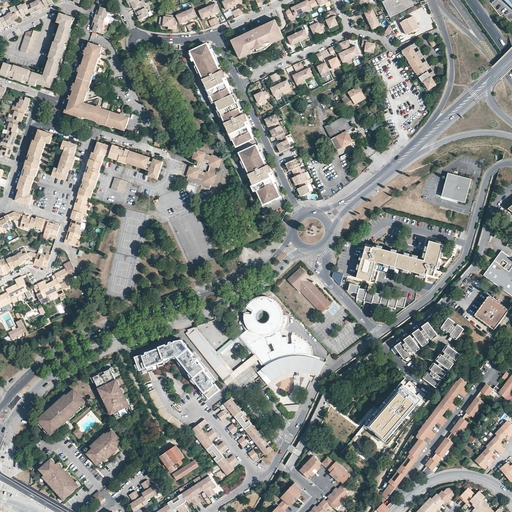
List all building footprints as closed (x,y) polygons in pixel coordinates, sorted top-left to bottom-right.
[(42,9),(37,0),(33,0),(34,2),(27,6),(30,12),(31,14),(36,12),(42,9)] [(52,0),(37,0),(42,9),(47,6),(53,3),(52,0)] [(126,0),(128,4),(130,7),(132,6),(134,9),(145,3),(143,0),(140,2),(139,0),(126,0)] [(234,6),(231,0),(224,0),(222,1),(226,10),(229,9),(234,6)] [(312,8),(308,0),(307,0),(306,1),(303,2),(299,4),(303,12),(312,8)] [(371,5),(368,0),(359,0),(360,4),(361,6),(363,9),(371,5)] [(410,0),(385,0),(382,2),(390,18),(413,6),(411,1),(410,0)] [(145,3),(134,9),(138,16),(140,20),(148,16),(147,13),(148,12),(146,8),(147,7),(145,3)] [(220,11),(216,3),(207,7),(211,16),(217,13),(220,11)] [(30,12),(27,6),(26,4),(22,5),(22,4),(18,6),(17,5),(13,7),(19,18),(24,15),(30,12)] [(303,12),(299,4),(296,5),(291,8),(290,8),(286,10),(287,11),(286,12),(290,20),(295,17),(295,16),(303,12)] [(4,17),(9,26),(13,23),(16,22),(16,20),(19,18),(13,7),(10,8),(11,12),(7,14),(8,15),(4,17)] [(95,18),(104,21),(105,18),(106,18),(108,14),(112,15),(113,11),(101,7),(100,9),(100,11),(97,10),(95,18)] [(211,16),(207,7),(199,11),(203,19),(206,18),(211,16)] [(197,16),(193,8),(185,12),(189,20),(195,18),(197,16)] [(377,17),(373,8),(364,12),(366,15),(367,18),(368,21),(377,17)] [(189,20),(185,12),(177,16),(181,24),(184,23),(189,20)] [(75,18),(60,13),(57,23),(61,24),(55,42),(54,41),(49,57),(50,58),(44,76),(30,71),(14,65),(14,66),(5,63),(1,75),(7,77),(34,86),(35,86),(36,86),(37,84),(52,89),(54,86),(52,85),(53,82),(55,78),(56,78),(60,67),(69,40),(73,29),(71,29),(72,24),(73,21),(74,21),(75,18)] [(332,17),(331,13),(323,17),(325,21),(326,20),(330,29),(339,25),(336,18),(335,16),(332,17)] [(174,17),(164,16),(163,26),(168,27),(173,27),(173,29),(174,29),(176,30),(177,21),(174,21),(174,17)] [(413,16),(400,23),(407,35),(419,28),(417,24),(413,16)] [(0,30),(2,29),(9,26),(4,17),(1,19),(0,17),(0,30)] [(381,25),(377,17),(368,21),(370,24),(372,29),(381,25)] [(93,31),(105,35),(106,31),(102,30),(104,25),(103,25),(104,21),(95,18),(92,26),(94,27),(94,28),(93,31)] [(275,20),(257,29),(256,27),(253,29),(250,30),(251,32),(232,40),(241,59),(254,53),(258,52),(263,50),(268,47),(271,45),(271,44),(284,38),(275,20)] [(319,22),(310,26),(314,35),(319,33),(323,31),(323,30),(326,29),(323,21),(320,23),(319,22)] [(309,37),(305,29),(296,33),(300,42),(309,37)] [(32,36),(27,34),(27,36),(25,35),(21,49),(21,51),(32,54),(33,54),(40,32),(34,30),(32,36)] [(300,42),(296,33),(287,37),(291,46),(300,42)] [(439,43),(435,37),(429,41),(433,48),(439,43)] [(374,52),(376,43),(373,42),(371,42),(367,41),(367,39),(363,38),(362,46),(365,47),(364,50),(374,52)] [(360,54),(356,46),(353,47),(351,48),(349,49),(348,47),(350,46),(347,40),(343,42),(351,58),(360,54)] [(351,58),(343,42),(339,43),(342,50),(344,49),(345,51),(343,52),(341,53),(338,54),(342,62),(351,58)] [(417,79),(419,82),(420,82),(420,83),(421,83),(426,90),(434,85),(430,78),(433,76),(432,73),(438,70),(434,64),(428,67),(426,62),(431,59),(430,56),(428,53),(422,56),(419,52),(426,48),(422,42),(416,46),(414,43),(402,51),(401,52),(403,55),(404,55),(408,61),(407,62),(408,63),(414,73),(414,72),(418,78),(417,79)] [(89,43),(88,48),(85,55),(82,65),(80,72),(78,77),(91,82),(93,75),(95,76),(96,74),(96,72),(95,72),(99,58),(100,58),(101,57),(102,55),(100,54),(103,47),(89,43)] [(232,91),(224,75),(221,76),(218,69),(220,68),(221,67),(209,44),(189,53),(193,64),(196,62),(203,76),(205,79),(203,80),(205,85),(207,90),(209,89),(215,103),(216,102),(224,120),(225,119),(227,123),(225,123),(225,124),(227,129),(229,134),(231,133),(234,140),(232,141),(235,146),(237,147),(256,138),(253,132),(246,118),(243,119),(240,112),(242,112),(243,111),(236,98),(235,94),(234,95),(232,91)] [(341,66),(337,57),(331,60),(329,61),(332,70),(341,66)] [(351,58),(342,62),(345,67),(353,63),(351,58)] [(203,76),(196,62),(193,64),(200,77),(202,76),(203,76)] [(302,69),(304,69),(301,62),(297,64),(305,80),(313,77),(309,68),(307,69),(304,70),(303,71),(302,69)] [(329,71),(325,63),(319,65),(317,67),(321,75),(329,71)] [(305,80),(297,64),(293,65),(296,72),(297,72),(298,73),(297,74),(295,75),(293,76),(296,84),(305,80)] [(91,82),(78,77),(76,84),(73,91),(72,96),(70,100),(67,110),(69,111),(69,114),(79,117),(80,116),(83,117),(100,122),(100,121),(113,125),(113,127),(122,130),(123,127),(126,129),(127,125),(130,117),(126,116),(126,114),(124,113),(122,113),(121,114),(102,108),(102,106),(100,106),(98,105),(98,107),(85,102),(88,92),(89,92),(90,91),(91,89),(89,88),(91,82)] [(291,89),(287,80),(284,81),(278,84),(282,92),(291,89)] [(282,92),(278,84),(272,87),(270,88),(274,96),(282,92)] [(215,103),(209,89),(207,90),(205,85),(204,85),(213,104),(215,103)] [(344,98),(342,99),(348,109),(355,105),(354,103),(365,96),(359,86),(343,96),(344,98)] [(270,98),(266,91),(265,92),(263,93),(263,92),(259,94),(254,96),(258,104),(259,104),(267,100),(266,99),(270,98)] [(26,110),(27,111),(29,104),(31,99),(22,96),(21,99),(19,99),(18,103),(16,102),(14,106),(26,110)] [(224,120),(216,102),(215,103),(218,110),(217,111),(222,121),(224,120)] [(20,122),(22,122),(24,116),(26,110),(14,106),(13,106),(12,110),(14,111),(12,115),(13,115),(12,119),(20,122)] [(280,126),(275,115),(265,120),(268,126),(269,125),(270,127),(271,126),(273,129),(280,126)] [(348,122),(345,116),(338,120),(340,126),(348,122)] [(20,122),(12,119),(8,117),(7,121),(8,122),(7,126),(8,127),(7,130),(8,131),(17,134),(18,127),(20,122)] [(353,142),(347,131),(351,129),(348,122),(340,126),(338,120),(325,127),(337,151),(353,142)] [(285,137),(280,126),(273,129),(270,131),(273,136),(274,136),(274,138),(276,137),(278,140),(285,137)] [(16,200),(30,205),(33,196),(29,194),(35,176),(36,177),(41,161),(40,161),(46,143),(50,144),(53,135),(39,130),(36,139),(35,141),(34,140),(28,156),(22,175),(17,189),(19,190),(18,192),(16,200)] [(16,139),(18,134),(17,134),(8,131),(7,134),(6,134),(4,138),(3,137),(1,141),(14,145),(16,139)] [(290,148),(285,137),(278,140),(279,143),(278,144),(279,146),(278,146),(280,152),(290,148)] [(2,151),(1,154),(10,157),(12,151),(14,145),(1,141),(0,145),(2,146),(0,150),(2,151)] [(73,159),(74,156),(77,145),(64,141),(61,149),(65,150),(58,169),(55,168),(52,176),(66,181),(69,170),(70,167),(72,167),(74,163),(75,160),(73,159)] [(126,163),(131,151),(118,146),(113,145),(112,147),(98,142),(94,153),(93,152),(93,153),(87,171),(81,186),(79,194),(88,197),(91,198),(94,189),(95,189),(100,173),(106,155),(109,156),(109,157),(119,161),(118,161),(126,164),(126,163)] [(267,162),(259,145),(240,154),(240,156),(242,161),(242,162),(244,161),(248,171),(249,171),(251,174),(249,175),(248,175),(251,180),(253,185),(255,185),(264,204),(282,195),(270,169),(267,170),(264,163),(265,162),(267,162)] [(203,159),(210,162),(209,163),(211,164),(207,174),(206,173),(205,175),(198,173),(195,171),(196,168),(190,166),(187,174),(189,175),(188,176),(196,179),(197,178),(199,178),(199,179),(201,180),(202,180),(204,180),(203,181),(211,184),(212,182),(213,183),(216,175),(215,174),(217,168),(219,168),(221,160),(220,160),(220,158),(212,155),(212,156),(205,154),(205,153),(197,150),(196,152),(195,151),(192,159),(199,162),(200,158),(203,159)] [(151,158),(131,151),(126,163),(150,171),(148,176),(158,179),(163,162),(154,158),(153,162),(151,162),(150,161),(151,158)] [(210,162),(203,159),(200,158),(199,162),(197,165),(196,168),(195,171),(198,173),(205,175),(206,173),(198,170),(201,161),(209,163),(210,162)] [(301,170),(296,159),(286,163),(288,169),(289,169),(290,171),(292,170),(293,173),(301,170)] [(301,170),(293,173),(295,177),(293,177),(294,179),(293,180),(296,185),(299,184),(305,181),(302,174),(303,173),(301,170)] [(472,180),(448,173),(442,196),(465,203),(472,180)] [(127,182),(115,177),(112,189),(124,193),(127,182)] [(264,204),(255,185),(253,185),(251,180),(250,181),(261,205),(264,204)] [(310,192),(307,185),(308,184),(306,181),(305,181),(299,184),(300,188),(299,188),(300,190),(299,191),(301,196),(310,192)] [(88,197),(79,194),(77,200),(75,206),(87,210),(88,206),(86,206),(88,202),(87,201),(88,197)] [(85,215),(87,210),(75,206),(73,212),(71,218),(73,219),(81,222),(84,214),(85,215)] [(13,212),(9,214),(8,215),(11,221),(15,219),(22,222),(20,227),(24,229),(25,227),(29,228),(33,229),(34,226),(36,219),(25,216),(14,212),(13,212)] [(11,221),(8,215),(2,218),(0,218),(0,227),(2,232),(6,230),(6,229),(10,226),(9,226),(13,224),(11,221)] [(37,217),(36,219),(34,226),(37,228),(41,230),(40,232),(45,233),(48,223),(49,221),(43,219),(37,217)] [(69,231),(81,235),(82,231),(80,230),(82,226),(81,226),(82,222),(81,222),(73,219),(70,225),(69,231)] [(57,237),(60,226),(54,224),(48,223),(45,233),(44,235),(48,236),(49,234),(57,237)] [(81,235),(69,231),(66,237),(65,243),(74,246),(75,242),(76,243),(78,238),(79,239),(81,235)] [(441,253),(443,245),(430,241),(428,247),(427,252),(426,254),(425,259),(425,261),(420,260),(413,258),(412,258),(405,256),(399,254),(392,252),(383,250),(376,248),(374,248),(374,249),(367,247),(366,254),(364,253),(364,255),(362,262),(361,264),(360,271),(358,278),(371,282),(373,276),(374,271),(374,269),(376,264),(376,262),(385,265),(390,266),(392,267),(396,268),(404,270),(409,271),(421,274),(425,275),(427,276),(427,275),(434,276),(435,270),(436,270),(437,267),(439,260),(441,253)] [(30,260),(35,261),(38,254),(31,252),(28,254),(25,248),(21,250),(22,252),(17,254),(18,255),(15,256),(19,265),(25,262),(30,260)] [(511,258),(502,251),(484,275),(511,296),(511,258)] [(39,265),(46,267),(48,262),(50,255),(46,254),(45,256),(38,253),(38,254),(35,261),(35,264),(39,265)] [(19,265),(15,256),(11,258),(11,257),(7,259),(6,258),(2,260),(8,271),(13,268),(19,265)] [(77,275),(71,261),(64,265),(65,269),(66,270),(64,271),(63,270),(55,274),(55,275),(57,279),(60,284),(62,289),(63,290),(67,287),(64,282),(71,278),(77,275)] [(332,302),(311,279),(309,277),(310,276),(301,267),(289,279),(297,288),(299,287),(301,289),(322,312),(332,302)] [(333,273),(332,280),(342,282),(343,274),(333,273)] [(29,290),(22,276),(15,280),(17,284),(16,285),(6,289),(7,291),(13,302),(15,306),(20,304),(16,297),(29,290)] [(66,297),(63,290),(62,289),(60,284),(57,279),(48,284),(47,285),(45,281),(37,284),(41,292),(37,294),(42,305),(51,301),(49,296),(57,292),(59,296),(61,300),(66,297)] [(429,290),(434,285),(424,282),(422,289),(429,291),(429,290)] [(351,283),(349,291),(359,293),(360,288),(361,286),(351,283)] [(359,293),(357,298),(365,300),(367,291),(368,290),(360,288),(359,293)] [(0,308),(13,302),(7,291),(0,294),(0,308)] [(365,300),(365,301),(373,303),(373,302),(375,293),(367,291),(365,300)] [(59,296),(57,292),(49,296),(51,301),(59,296)] [(375,293),(373,302),(381,304),(383,296),(383,294),(375,292),(375,293)] [(381,304),(380,305),(388,307),(388,306),(391,298),(383,296),(381,304)] [(391,298),(388,306),(396,308),(397,306),(399,298),(391,296),(391,298)] [(397,306),(405,308),(407,298),(399,296),(399,298),(397,306)] [(509,310),(489,296),(475,315),(494,329),(509,310)] [(247,307),(255,311),(253,315),(244,314),(245,316),(245,320),(246,323),(247,326),(249,329),(249,331),(249,333),(248,334),(247,336),(245,337),(243,337),(241,336),(249,345),(255,353),(259,358),(257,359),(258,360),(262,365),(264,364),(265,366),(261,369),(269,379),(274,375),(278,373),(282,371),(288,369),(288,365),(295,364),(303,365),(303,369),(310,370),(318,374),(324,363),(320,360),(320,358),(313,356),(312,352),(311,349),(310,346),(308,344),(306,342),(305,340),(304,340),(293,333),(291,336),(291,343),(288,344),(286,336),(282,337),(280,337),(279,331),(281,331),(282,330),(283,329),(284,327),(278,324),(279,321),(285,324),(286,322),(286,320),(286,318),(286,316),(283,316),(283,314),(282,312),(281,309),(280,307),(278,304),(276,302),(273,300),(270,299),(267,298),(264,297),(260,298),(258,298),(255,300),(252,301),(250,303),(247,307)] [(73,312),(70,307),(66,309),(68,312),(60,316),(62,318),(73,313),(73,312)] [(456,322),(449,318),(443,327),(449,331),(453,325),(456,322)] [(16,322),(19,327),(9,332),(12,338),(27,330),(21,319),(16,322)] [(436,334),(428,322),(422,327),(429,337),(430,338),(436,334)] [(464,329),(458,324),(456,327),(452,333),(458,338),(464,329)] [(247,326),(238,334),(241,336),(243,337),(245,337),(247,336),(248,334),(249,333),(249,331),(249,329),(247,326)] [(218,352),(196,327),(194,328),(215,354),(218,352)] [(429,337),(422,327),(419,329),(427,339),(429,337)] [(215,354),(194,328),(189,329),(189,331),(187,333),(199,348),(216,370),(223,365),(215,354)] [(427,339),(419,329),(413,333),(413,334),(411,336),(410,335),(404,340),(405,340),(409,346),(412,350),(413,351),(419,347),(422,345),(428,340),(427,339)] [(241,336),(238,334),(231,340),(234,342),(241,336)] [(201,388),(209,398),(209,399),(221,390),(216,384),(214,381),(213,380),(212,378),(213,378),(208,372),(207,373),(205,370),(206,369),(199,360),(198,358),(197,357),(195,354),(194,355),(187,346),(188,345),(186,343),(184,342),(182,339),(176,341),(174,342),(172,341),(170,342),(169,344),(167,345),(167,344),(160,347),(160,348),(157,349),(156,348),(146,352),(143,354),(135,357),(138,364),(140,369),(140,370),(153,365),(159,363),(170,358),(177,356),(187,368),(190,373),(198,383),(197,384),(201,388)] [(234,342),(231,340),(218,352),(215,354),(223,365),(226,362),(220,355),(234,342)] [(409,346),(405,340),(402,342),(409,352),(412,350),(409,346)] [(402,342),(395,346),(398,349),(404,358),(410,353),(409,352),(402,342)] [(461,355),(451,348),(449,346),(444,352),(456,361),(461,355)] [(259,358),(255,353),(247,359),(251,365),(258,360),(257,359),(259,358)] [(454,363),(442,355),(438,361),(450,370),(454,363)] [(187,368),(177,356),(170,358),(171,359),(173,363),(179,362),(180,363),(181,365),(183,367),(186,369),(187,368)] [(251,365),(247,359),(229,374),(233,379),(251,365)] [(448,372),(436,364),(431,370),(434,372),(443,379),(448,372)] [(120,388),(117,381),(115,382),(114,380),(116,379),(110,368),(104,371),(105,372),(100,375),(99,373),(93,376),(98,387),(100,387),(101,389),(100,390),(103,396),(103,395),(105,398),(104,398),(110,411),(111,410),(112,413),(114,412),(117,419),(124,416),(130,413),(128,409),(129,408),(126,403),(128,402),(122,391),(121,391),(120,389),(120,388)] [(274,375),(269,379),(271,381),(276,378),(282,374),(289,372),(288,369),(282,371),(278,373),(274,375)] [(310,373),(317,377),(318,374),(310,370),(303,369),(303,372),(310,373)] [(161,378),(160,374),(156,376),(153,370),(141,375),(145,385),(161,378)] [(511,376),(507,372),(502,378),(508,382),(507,383),(506,384),(503,388),(503,389),(501,391),(496,386),(494,389),(506,399),(511,390),(511,376)] [(198,383),(190,373),(189,374),(191,377),(192,379),(191,380),(194,383),(196,384),(197,384),(198,383)] [(441,381),(429,373),(425,379),(436,388),(441,381)] [(464,381),(465,380),(462,378),(461,377),(417,437),(420,439),(423,441),(425,438),(427,436),(431,440),(432,440),(436,434),(431,430),(433,428),(436,424),(438,422),(443,426),(447,420),(442,416),(443,414),(447,409),(448,407),(454,411),(458,405),(453,401),(454,400),(458,395),(459,393),(464,397),(465,397),(469,391),(467,390),(464,387),(465,385),(467,383),(464,381)] [(411,393),(417,386),(412,382),(406,389),(411,393)] [(432,470),(493,389),(487,384),(485,387),(476,399),(468,410),(462,418),(463,418),(462,420),(454,431),(452,433),(451,432),(447,438),(448,438),(446,440),(439,451),(437,453),(436,452),(429,462),(428,463),(426,466),(427,466),(432,470)] [(209,398),(201,388),(200,389),(200,391),(203,395),(205,397),(207,399),(209,398)] [(84,400),(75,389),(67,396),(66,395),(61,400),(62,400),(60,402),(59,401),(49,409),(50,410),(49,412),(48,412),(38,420),(43,425),(44,424),(48,428),(47,429),(51,434),(61,426),(60,425),(62,423),(63,424),(72,416),(71,415),(73,413),(74,414),(79,409),(78,408),(80,406),(79,406),(81,404),(81,403),(84,400)] [(188,427),(167,411),(155,389),(149,392),(161,416),(183,431),(185,434),(191,431),(188,427)] [(419,398),(426,405),(431,399),(423,392),(419,398)] [(273,450),(237,405),(230,410),(266,456),(273,450)] [(409,413),(415,418),(419,413),(413,407),(409,413)] [(388,410),(370,431),(377,437),(375,440),(380,444),(385,437),(384,436),(399,419),(388,410)] [(228,417),(223,411),(218,415),(223,421),(228,417)] [(217,447),(212,440),(218,435),(213,429),(207,434),(201,427),(208,423),(205,419),(192,430),(227,476),(235,470),(232,466),(238,461),(233,455),(227,460),(222,453),(228,448),(223,442),(217,447)] [(511,426),(506,422),(500,428),(510,437),(511,435),(511,432),(511,430),(511,426)] [(239,430),(234,423),(228,428),(230,430),(233,434),(239,430)] [(495,435),(496,436),(502,441),(505,438),(508,440),(508,439),(510,437),(500,428),(495,435)] [(85,437),(78,429),(74,433),(81,440),(85,437)] [(122,440),(112,430),(109,433),(108,432),(104,436),(103,435),(93,444),(95,445),(93,447),(94,448),(88,454),(97,464),(101,461),(102,462),(106,458),(107,459),(116,450),(115,449),(117,447),(116,445),(122,440)] [(356,435),(353,439),(350,443),(353,445),(359,438),(356,435)] [(249,443),(244,436),(239,441),(243,447),(244,447),(249,443)] [(496,436),(491,442),(503,453),(505,451),(505,450),(500,445),(503,442),(502,441),(496,436)] [(373,460),(380,465),(391,449),(394,451),(399,444),(396,442),(390,437),(373,460)] [(425,447),(427,444),(423,441),(420,439),(410,452),(411,453),(389,482),(390,483),(384,492),(382,495),(387,499),(403,478),(411,468),(416,462),(418,459),(417,458),(419,455),(425,447)] [(486,448),(487,449),(492,454),(495,451),(501,456),(501,455),(503,453),(491,442),(486,448)] [(177,446),(160,457),(171,472),(188,461),(177,446)] [(259,455),(254,449),(249,453),(253,459),(259,455)] [(487,449),(481,455),(491,464),(493,462),(493,461),(491,459),(494,455),(492,454),(487,449)] [(304,469),(301,472),(307,477),(310,474),(311,475),(314,472),(315,471),(314,469),(315,468),(317,469),(320,466),(322,463),(314,455),(308,461),(309,462),(307,465),(306,464),(302,467),(304,469)] [(491,464),(481,455),(475,462),(483,469),(486,466),(489,469),(491,467),(492,466),(491,464)] [(329,457),(322,463),(329,469),(330,468),(332,470),(331,472),(334,475),(336,476),(337,474),(338,476),(337,477),(340,480),(344,483),(351,475),(345,469),(344,470),(341,467),(342,467),(339,463),(337,465),(335,462),(329,457)] [(195,460),(173,474),(177,480),(199,466),(195,460)] [(69,476),(61,466),(60,467),(58,465),(57,466),(55,464),(54,464),(50,461),(40,470),(46,476),(45,476),(47,478),(46,479),(54,489),(55,488),(57,490),(56,490),(65,500),(79,487),(71,477),(70,478),(68,476),(69,476)] [(502,473),(505,477),(511,470),(511,465),(510,467),(507,463),(499,470),(502,473)] [(212,468),(215,473),(221,469),(217,464),(212,468)] [(432,470),(427,466),(423,472),(427,476),(430,475),(432,474),(435,473),(434,471),(432,470)] [(210,476),(167,503),(168,504),(156,511),(172,511),(173,511),(172,511),(176,508),(178,511),(184,511),(187,511),(183,504),(191,499),(195,506),(201,502),(197,495),(204,491),(208,497),(215,493),(219,491),(210,476)] [(161,491),(156,483),(153,486),(148,479),(142,483),(143,485),(146,490),(142,493),(144,494),(140,497),(136,490),(129,494),(133,499),(134,501),(130,503),(135,511),(149,502),(148,500),(154,495),(161,491)] [(114,489),(108,482),(103,487),(109,494),(114,489)] [(349,488),(344,483),(338,489),(336,487),(333,490),(333,491),(335,493),(333,495),(331,493),(330,493),(327,496),(329,497),(326,500),(324,498),(317,506),(315,505),(312,508),(313,509),(315,511),(313,511),(311,511),(310,511),(308,511),(327,511),(329,511),(326,508),(330,504),(334,507),(336,505),(338,506),(338,507),(341,504),(340,503),(343,500),(344,501),(347,498),(346,496),(350,492),(347,490),(349,488)] [(286,511),(285,510),(292,502),(295,499),(293,498),(295,496),(296,498),(298,496),(301,493),(300,491),(302,489),(297,484),(294,486),(293,485),(281,498),(284,500),(274,511),(275,511),(274,511),(286,511)] [(446,501),(447,502),(454,495),(447,488),(443,491),(442,490),(438,494),(446,501)] [(464,501),(467,504),(470,501),(476,494),(468,488),(461,496),(465,500),(464,501)] [(483,499),(485,497),(479,491),(476,494),(470,501),(473,504),(472,505),(475,508),(483,499)] [(438,494),(437,492),(432,498),(441,506),(446,501),(438,494)] [(103,499),(97,493),(93,496),(99,502),(103,499)] [(432,498),(430,497),(425,502),(435,511),(438,509),(439,510),(442,507),(441,506),(432,498)] [(483,511),(489,506),(489,505),(483,499),(475,508),(472,511),(473,511),(477,511),(478,511),(483,511)] [(387,511),(394,505),(391,502),(386,506),(385,504),(384,503),(383,503),(377,509),(380,511),(387,511)] [(434,511),(435,511),(425,502),(420,507),(425,511),(434,511)]
